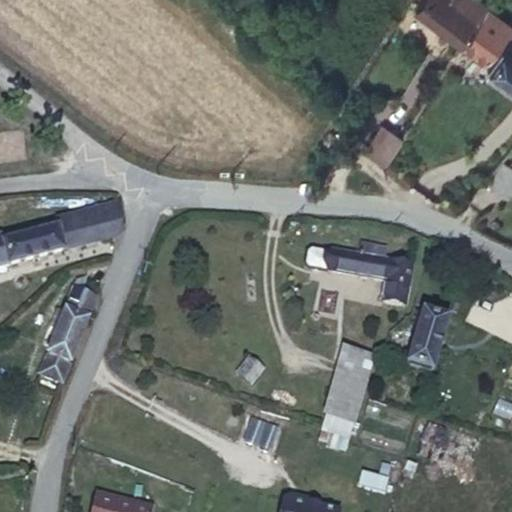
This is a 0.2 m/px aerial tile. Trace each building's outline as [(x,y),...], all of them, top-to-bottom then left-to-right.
[(422,0),(415,10),(459,43),(485,9),(486,8),(475,0),(422,0)] [(511,29),(485,9),(459,43),(511,82),(511,29)] [(384,164),(401,137),(380,124),(366,147),(384,164)] [(506,195),(511,187),(511,166),(501,161),(484,181),(506,195)] [(0,266),(115,238),(121,232),(116,205),(89,213),(91,222),(58,230),(4,244),(2,237),(0,237),(0,266)] [(58,230),(91,222),(89,213),(56,221),(58,230)] [(404,307),(411,266),(372,259),(375,247),(359,244),(358,257),(330,253),(327,272),(386,281),(382,303),(404,307)] [(60,385),(95,299),(74,290),(39,376),(60,385)] [(431,373),(447,320),(422,312),(406,366),(431,373)] [(350,438),(373,357),(343,349),(320,430),(350,438)] [(337,511),(338,510),(281,493),(274,511),(337,511)] [(152,511),(153,509),(94,495),(90,511),(152,511)]
